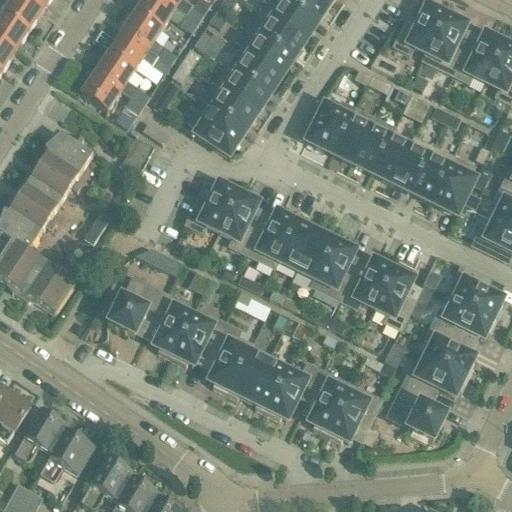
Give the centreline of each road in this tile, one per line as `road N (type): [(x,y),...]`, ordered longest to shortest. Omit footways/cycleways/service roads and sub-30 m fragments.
road 1 (residential): [(375,0),(265,170),(511,286)]
road 2 (tertiary): [(0,334),(232,511)]
road 3 (residential): [(232,511),(477,476)]
road 4 (residential): [(0,148),(97,0)]
